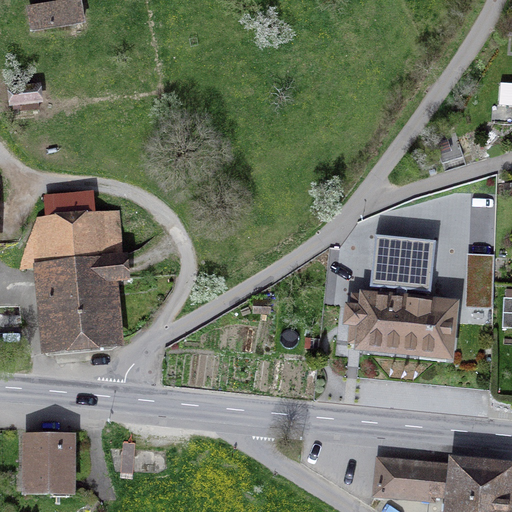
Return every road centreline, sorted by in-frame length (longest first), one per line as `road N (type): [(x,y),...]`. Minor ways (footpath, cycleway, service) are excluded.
road 1 (tertiary): [(511,435),(183,404)]
road 2 (residential): [(340,215),(315,248),(155,337),(125,375),(121,397)]
road 3 (residential): [(510,0),(340,215)]
road 4 (residential): [(183,404),(345,511)]
road 5 (residential): [(340,215),(511,168)]
road 6 (tertiary): [(121,397),(0,386)]
